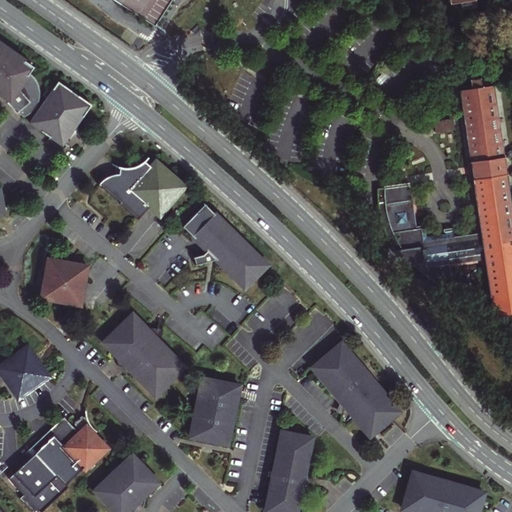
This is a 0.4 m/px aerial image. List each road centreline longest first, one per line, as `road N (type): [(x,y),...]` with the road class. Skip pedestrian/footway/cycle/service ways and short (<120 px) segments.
road 1 (secondary): [(511,445),(274,193),(154,89),(32,0)]
road 2 (secondary): [(138,108),(311,264),(440,411)]
road 3 (unclassified): [(51,201),(208,336)]
road 4 (secondary): [(0,5),(138,108)]
road 5 (unclassified): [(84,362),(189,468)]
road 6 (unclassified): [(337,511),(440,411)]
road 7 (unclassified): [(138,108),(51,201)]
